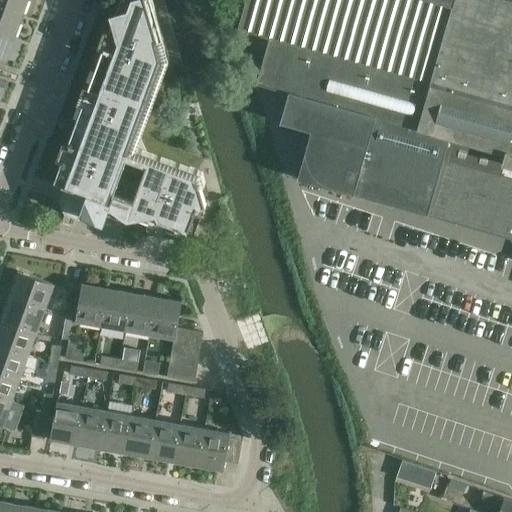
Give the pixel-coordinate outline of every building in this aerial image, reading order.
[(0,0),(0,6),(24,15),(29,0),(0,0)] [(121,0),(55,182),(66,186),(71,188),(68,197),(67,197),(75,213),(105,224),(111,208),(187,236),(198,208),(207,205),(198,176),(134,152),(166,64),(147,0),(121,0)] [(511,0),(246,0),(238,29),(271,38),(258,85),(290,94),(281,124),(297,128),(312,133),(299,180),(329,189),(369,201),(437,219),(504,239),(511,241),(511,0)] [(0,33),(15,39),(24,15),(0,6),(0,33)] [(0,59),(7,62),(15,39),(0,33),(0,59)] [(0,74),(0,102),(9,78),(0,74)] [(46,310),(55,285),(18,272),(9,296),(46,310)] [(102,321),(108,289),(83,284),(82,290),(77,318),(77,323),(101,328),(102,321)] [(77,318),(82,290),(70,288),(65,316),(77,318)] [(127,321),(132,293),(108,289),(102,321),(101,328),(125,332),(127,321)] [(149,336),(156,297),(132,293),(127,321),(125,332),(149,336)] [(38,333),(46,310),(9,296),(1,319),(38,333)] [(182,302),(156,297),(149,336),(173,341),(175,342),(175,340),(177,328),(182,302)] [(0,346),(29,356),(37,333),(38,333),(1,319),(0,321),(0,346)] [(202,345),(204,333),(177,328),(175,340),(202,345)] [(202,345),(175,340),(175,342),(173,341),(171,352),(200,357),(202,345)] [(69,341),(66,359),(75,361),(78,342),(73,341),(69,341)] [(78,342),(75,361),(83,362),(87,344),(78,342)] [(54,344),(50,363),(59,365),(62,346),(54,344)] [(0,372),(20,380),(29,356),(0,346),(0,372)] [(197,370),(200,357),(171,352),(169,364),(197,370)] [(102,357),(101,365),(120,369),(121,360),(102,357)] [(121,360),(120,369),(138,372),(140,363),(121,360)] [(50,363),(47,381),(55,383),(59,365),(50,363)] [(197,370),(169,364),(167,377),(195,382),(197,370)] [(88,378),(90,370),(72,366),(70,375),(88,378)] [(107,381),(108,373),(90,370),(88,378),(107,381)] [(0,398),(12,402),(20,380),(0,372),(0,398)] [(137,387),(138,378),(120,375),(118,384),(137,387)] [(155,391),(156,381),(138,378),(137,387),(155,391)] [(185,396),(187,386),(169,383),(167,392),(185,396)] [(110,386),(108,404),(154,409),(156,391),(110,386)] [(205,399),(207,390),(187,386),(185,396),(205,399)] [(157,411),(178,416),(178,413),(201,418),(204,403),(161,393),(157,411)] [(50,413),(53,395),(45,394),(41,411),(50,413)] [(0,425),(3,426),(12,403),(12,402),(0,398),(0,425)] [(76,444),(82,405),(58,401),(51,440),(76,444)] [(100,449),(108,410),(82,405),(76,444),(100,449)] [(124,453),(131,414),(108,410),(100,449),(124,453)] [(45,439),(50,413),(41,411),(36,411),(32,437),(45,439)] [(149,458),(156,419),(131,414),(124,453),(149,458)] [(173,462),(181,423),(156,419),(149,458),(173,462)] [(198,467),(204,428),(181,423),(173,462),(198,467)] [(238,464),(243,436),(230,434),(230,433),(204,428),(198,467),(223,471),(225,461),(238,464)] [(403,461),(397,478),(431,489),(437,472),(403,461)] [(464,495),(467,486),(451,481),(448,490),(464,495)] [(511,511),(511,500),(485,492),(482,501),(501,507),(499,511),(511,511)] [(0,511),(12,511),(14,503),(0,500),(0,511)] [(37,511),(38,507),(14,503),(12,511),(37,511)]
